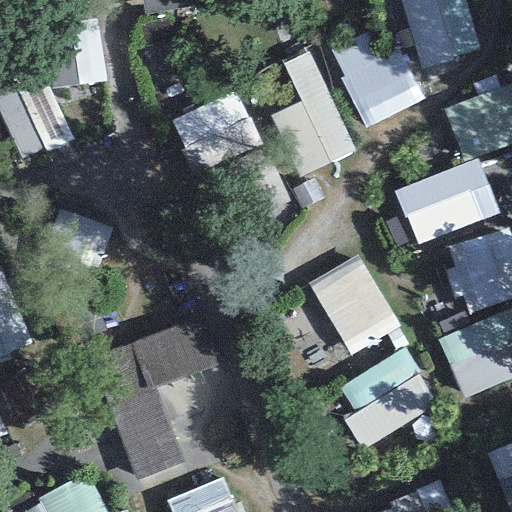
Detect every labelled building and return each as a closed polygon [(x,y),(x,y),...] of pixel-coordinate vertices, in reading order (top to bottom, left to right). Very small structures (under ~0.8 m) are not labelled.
[(221,4),(220,0),(153,0),(155,11),(221,4)] [(476,0),(410,0),(435,75),(494,56),(476,0)] [(312,103),(283,113),(306,175),(365,153),(325,47),(296,58),(312,103)] [(359,74),(373,117),(422,102),(408,58),(359,74)] [(60,76),(6,91),(24,158),(78,143),(60,76)] [(511,89),(457,101),(468,156),(511,147),(511,89)] [(248,90),(180,117),(200,167),(268,141),(248,90)] [(476,164),(405,186),(422,244),(494,222),(476,164)] [(68,216),(67,252),(109,253),(110,217),(68,216)] [(511,223),(451,250),(478,313),(511,298),(511,223)] [(369,252),(321,277),(360,352),(408,328),(369,252)] [(0,360),(38,345),(5,265),(0,266),(0,360)] [(286,308),(323,372),(357,353),(320,289),(286,308)] [(473,396),(511,381),(511,310),(449,335),(473,396)] [(199,322),(93,364),(139,479),(207,453),(180,384),(217,369),(199,322)] [(409,353),(345,384),(374,443),(438,412),(409,353)] [(511,445),(499,450),(511,485),(511,445)] [(53,511),(120,511),(97,469),(46,497),(53,511)] [(250,511),(234,473),(176,498),(182,511),(250,511)] [(384,511),(468,511),(448,476),(384,511)]
